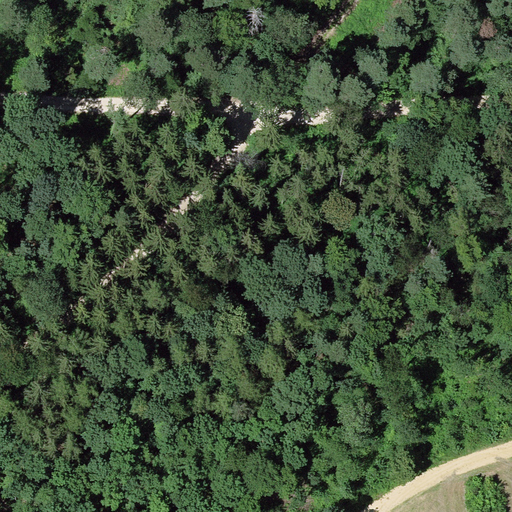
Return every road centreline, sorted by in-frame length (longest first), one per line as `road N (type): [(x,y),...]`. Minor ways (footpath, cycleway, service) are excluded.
road 1 (track): [(353,0),(150,250),(0,369)]
road 2 (track): [(0,95),(268,112)]
road 3 (track): [(511,94),(378,110),(268,112)]
road 4 (track): [(372,511),(412,485),(511,448)]
